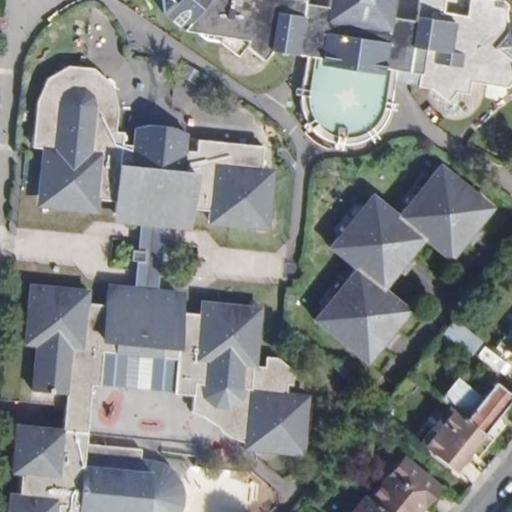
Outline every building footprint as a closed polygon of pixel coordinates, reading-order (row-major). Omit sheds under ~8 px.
[(176,8),(166,0),(162,0),(166,18),(176,8)] [(166,0),(176,8),(166,18),(184,33),(201,35),(223,39),(222,44),(238,58),(246,48),(265,63),(274,52),(299,56),(300,51),(309,53),(308,57),(302,100),(302,109),(305,118),(307,124),(312,131),(316,136),(330,144),(341,148),(356,147),(364,144),(370,141),(376,136),(382,130),(385,125),(389,117),(392,109),(397,71),(398,64),(410,66),(409,72),(419,74),(417,86),(430,88),(449,104),(456,93),(469,94),(471,82),(511,88),(511,86),(511,14),(509,12),(510,6),(504,0),(503,0),(470,0),(469,14),(443,11),(444,0),(421,0),(418,21),(393,17),(394,0),(331,0),(331,9),(306,6),(306,0),(166,0)] [(209,43),(222,44),(223,39),(201,35),(201,37),(209,43)] [(398,64),(397,71),(409,72),(410,66),(398,64)] [(185,304),(167,302),(163,301),(157,306),(153,305),(155,284),(156,278),(164,276),(171,271),(174,262),(172,254),(166,246),(159,245),(161,233),(162,217),(167,217),(172,223),(194,225),(194,211),(210,212),(209,226),(258,231),(259,219),(272,220),(276,175),(264,174),(266,150),(200,145),(199,156),(187,154),(189,136),(174,131),(152,129),(138,132),(137,150),(124,148),(126,136),(118,135),(120,116),(115,91),(95,72),(70,70),(49,83),(39,104),(34,151),(45,153),(41,197),(53,198),(52,211),(98,215),(99,203),(119,205),(117,217),(137,219),(143,215),(150,215),(148,232),(146,254),(135,253),(134,264),(144,266),(142,282),(140,304),(134,303),(129,298),(109,297),(109,308),(89,306),(90,295),(31,289),(26,347),(38,348),(33,393),(21,392),(20,404),(66,409),(64,433),(76,434),(80,387),(93,388),(101,389),(104,355),(177,363),(175,396),(194,398),(192,416),(206,420),(213,424),(227,437),(234,441),(247,445),(246,452),(304,457),(310,398),(289,397),(290,387),(295,388),(297,375),(281,362),(267,361),(267,369),(257,368),(263,312),(204,306),(203,317),(184,315),(185,304)] [(351,282),(325,313),(317,323),(370,365),(386,346),(390,340),(395,334),(412,314),(386,293),(402,273),(407,267),(411,262),(427,242),(453,263),(469,244),(473,238),(478,232),(495,212),(443,170),(435,179),(409,210),(401,221),(375,200),(368,209),(342,241),(334,251),(359,271),(351,282)] [(406,203),(409,210),(435,179),(427,177),(406,203)] [(338,232),(342,241),(368,209),(359,208),(338,232)] [(483,236),(478,232),(473,238),(478,243),(483,236)] [(473,238),(469,244),(474,248),(478,243),(473,238)] [(511,272),(511,259),(508,256),(497,270),(507,279),(511,272)] [(407,267),(412,272),(417,267),(411,262),(407,267)] [(407,267),(402,273),(408,278),(412,272),(407,267)] [(323,305),(325,313),(351,282),(342,280),(323,305)] [(441,332),(470,355),(482,341),(452,317),(441,332)] [(390,340),(396,344),(401,338),(395,334),(390,340)] [(390,340),(386,346),(391,350),(396,344),(390,340)] [(101,389),(175,396),(177,363),(104,355),(101,389)] [(412,374),(400,388),(408,395),(420,381),(412,374)] [(466,419),(492,440),(506,423),(497,415),(511,397),(511,396),(496,383),(482,400),(459,380),(442,399),(466,419)] [(80,387),(76,434),(88,435),(93,388),(80,387)] [(477,458),(492,440),(466,419),(455,432),(441,420),(422,443),(435,455),(435,456),(452,470),(469,451),(477,458)] [(182,511),(184,503),(183,490),(178,479),(169,470),(158,465),(145,464),(142,465),(143,453),(85,447),(83,470),(72,469),(76,434),(64,433),(18,428),(13,475),(21,476),(18,497),(11,497),(9,511),(182,511)] [(370,499),(385,511),(417,511),(422,505),(426,508),(441,490),(402,459),(389,475),(393,478),(386,486),(383,483),(370,499)] [(389,475),(383,483),(386,486),(393,478),(389,475)] [(385,511),(370,499),(367,497),(354,511),(385,511)]
